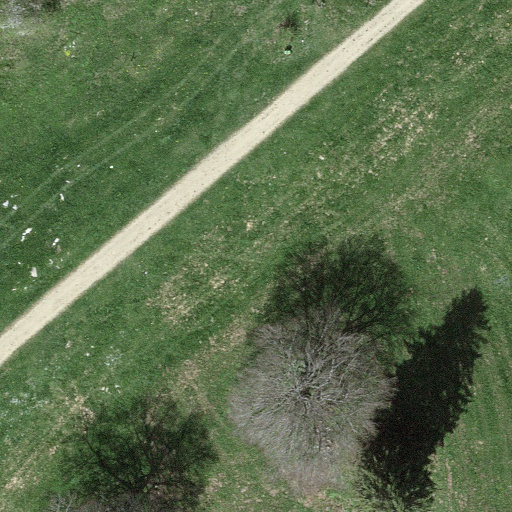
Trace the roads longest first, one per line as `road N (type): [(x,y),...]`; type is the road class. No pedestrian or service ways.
road 1 (track): [(0,359),(23,329),(283,99)]
road 2 (track): [(283,99),(393,0)]
